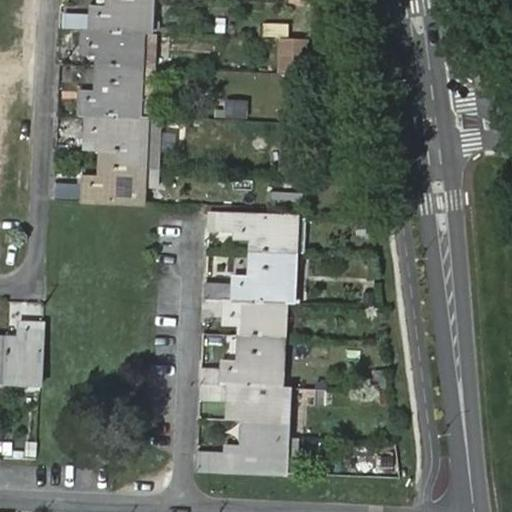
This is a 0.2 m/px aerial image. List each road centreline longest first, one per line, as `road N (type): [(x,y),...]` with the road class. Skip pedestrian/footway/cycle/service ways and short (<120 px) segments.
road 1 (secondary): [(475,511),(431,126)]
road 2 (residential): [(0,289),(30,291),(51,0)]
road 3 (residential): [(191,511),(197,249)]
road 4 (residential): [(0,504),(165,511)]
road 5 (secondary): [(431,126),(414,0)]
